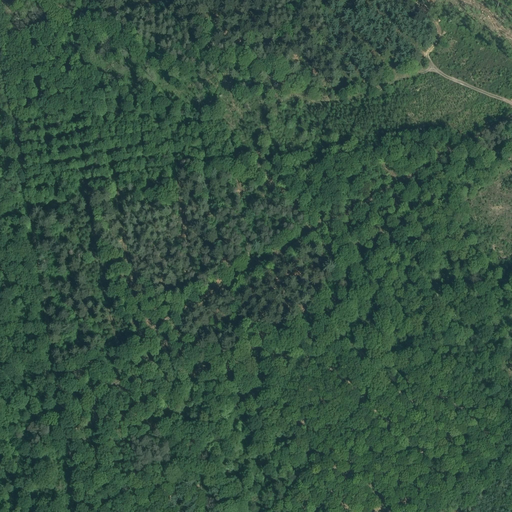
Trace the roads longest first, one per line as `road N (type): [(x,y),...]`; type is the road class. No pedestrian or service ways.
road 1 (track): [(511,120),(70,372),(55,370)]
road 2 (track): [(0,45),(78,511)]
